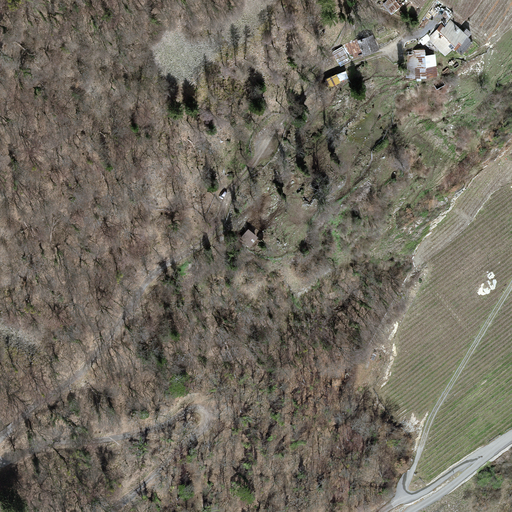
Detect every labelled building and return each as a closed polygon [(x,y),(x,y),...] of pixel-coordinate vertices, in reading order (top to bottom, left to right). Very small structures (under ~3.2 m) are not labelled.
[(439,23),(424,38),(441,54),(449,47),(456,53),(469,40),(463,34),(467,30),(458,22),(456,25),(449,18),(441,26),(439,23)] [(369,33),(354,41),(362,55),(377,47),(369,33)] [(345,44),(334,49),(338,59),(349,54),(345,44)] [(404,59),(406,79),(436,77),(434,57),(404,59)] [(261,249),(265,232),(245,226),(240,244),(261,249)]
